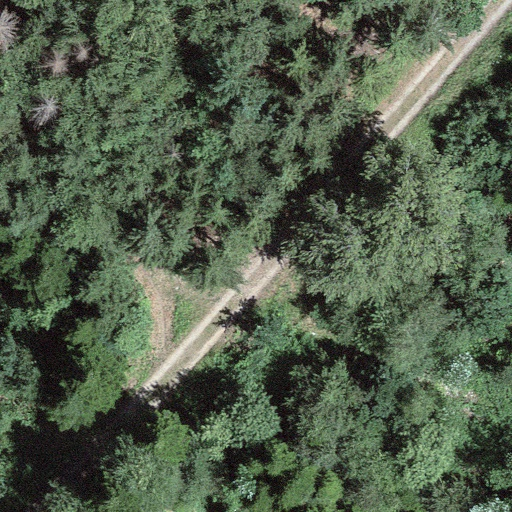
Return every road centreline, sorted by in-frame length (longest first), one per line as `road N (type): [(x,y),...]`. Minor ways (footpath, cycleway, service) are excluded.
road 1 (track): [(41,511),(251,295),(511,3)]
road 2 (track): [(0,186),(251,295)]
